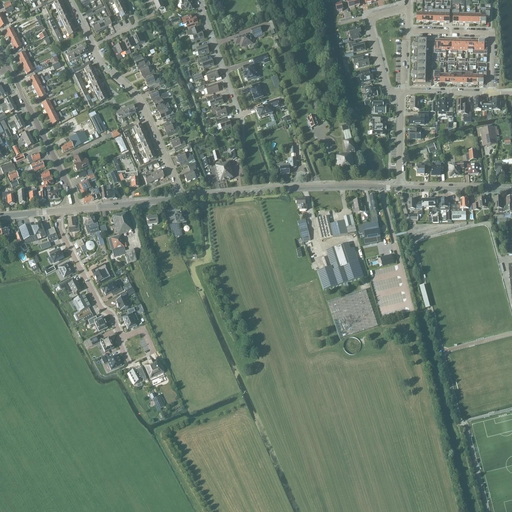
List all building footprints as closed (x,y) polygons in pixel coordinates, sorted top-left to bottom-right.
[(116,9),(123,5),(120,0),(114,3),(116,9)] [(156,0),(154,1),(157,11),(159,10),(160,10),(161,10),(162,10),(162,9),(164,8),(161,0),(156,0)] [(190,11),(195,10),(191,0),(179,0),(180,1),(182,2),(183,5),(182,7),(183,10),(189,8),(190,11)] [(341,4),(344,4),(343,0),(333,0),(335,6),(334,6),(335,10),(336,9),(337,12),(338,12),(342,11),(343,10),(341,4)] [(354,7),(352,0),(343,0),(344,4),(347,3),(349,9),(350,8),(350,9),(355,8),(355,7),(354,7)] [(5,10),(11,6),(13,5),(11,2),(9,3),(9,2),(2,5),(5,10)] [(56,10),(62,7),(60,2),(53,5),(56,10)] [(119,14),(126,11),(123,5),(116,9),(119,14)] [(58,16),(65,13),(62,7),(56,10),(58,16)] [(480,15),(480,24),(482,24),(486,25),(486,21),(486,18),(490,18),(490,10),(486,10),(486,12),(480,12),(480,15)] [(119,14),(117,15),(118,17),(120,16),(121,20),(128,16),(126,11),(119,14)] [(61,21),(68,18),(65,13),(58,16),(61,21)] [(188,16),(182,19),(183,24),(186,23),(188,27),(187,27),(188,29),(196,26),(195,24),(198,24),(196,17),(190,20),(188,16)] [(103,22),(106,29),(112,26),(108,19),(106,20),(104,17),(102,18),(103,22)] [(3,20),(0,21),(0,29),(9,25),(8,24),(13,22),(11,19),(9,20),(8,18),(3,20)] [(63,27),(70,23),(68,18),(61,21),(63,27)] [(101,32),(98,24),(96,21),(93,22),(95,26),(92,27),(95,34),(96,34),(97,34),(99,34),(99,33),(101,32)] [(103,30),(106,29),(103,22),(98,24),(101,32),(104,31),(103,30)] [(66,32),(73,29),(70,23),(63,27),(66,32)] [(252,33),(234,40),(236,45),(240,43),(242,48),(252,44),(250,38),(262,34),(260,27),(251,30),(252,33)] [(349,28),(349,30),(348,30),(350,36),(351,39),(352,40),(359,38),(359,37),(361,36),(360,34),(361,33),(359,27),(353,29),(353,27),(349,28)] [(198,28),(192,30),(186,32),(188,36),(193,36),(195,42),(204,39),(202,32),(199,33),(198,28)] [(17,32),(16,30),(13,32),(12,29),(5,32),(8,37),(17,32)] [(66,32),(63,33),(64,36),(67,34),(69,38),(76,35),(75,34),(76,32),(75,30),(73,30),(73,29),(66,32)] [(20,37),(18,34),(17,32),(8,37),(10,42),(20,37)] [(131,40),(134,48),(135,51),(140,49),(139,46),(145,43),(142,37),(141,38),(139,35),(133,38),(133,39),(130,40),(131,40)] [(22,42),(21,40),(20,37),(10,42),(12,47),(19,43),(22,42)] [(414,55),(426,55),(427,41),(432,41),(432,38),(416,38),(416,41),(414,41),(414,46),(414,47),(413,47),(412,48),(412,49),(413,50),(414,50),(414,55)] [(19,43),(12,47),(15,52),(22,48),(25,46),(23,44),(26,42),(25,40),(22,42),(19,43)] [(129,50),(134,48),(131,40),(124,43),(125,43),(121,45),(122,45),(126,53),(125,53),(127,56),(131,54),(129,50)] [(441,41),(439,41),(435,41),(435,47),(432,47),(432,53),(441,54),(441,51),(441,41)] [(354,54),(366,51),(363,43),(356,45),(355,42),(348,43),(350,49),(353,48),(354,54)] [(479,42),(478,55),(487,55),(487,49),(484,48),(484,46),(484,42),(480,42),(479,42)] [(125,53),(126,53),(122,45),(115,48),(116,49),(113,50),(118,61),(122,59),(120,55),(125,53)] [(198,45),(192,47),(193,50),(197,49),(199,56),(209,53),(206,45),(200,48),(198,45)] [(77,51),(80,58),(81,61),(84,59),(83,57),(86,56),(82,49),(77,51)] [(77,59),(80,58),(77,51),(71,54),(75,61),(75,63),(78,61),(77,59)] [(29,57),(28,54),(27,52),(17,57),(20,61),(29,57)] [(69,63),(75,61),(71,54),(66,56),(69,63)] [(426,69),(426,55),(414,55),(413,60),(414,60),(414,61),(413,61),(412,61),(412,62),(412,63),(412,64),(413,64),(413,69),(426,69)] [(147,68),(150,67),(148,62),(144,64),(141,56),(134,59),(135,62),(134,62),(137,69),(138,69),(139,72),(139,71),(147,68)] [(262,56),(253,59),(255,65),(264,62),(262,56)] [(359,69),(370,66),(368,58),(363,59),(362,56),(353,59),(354,64),(358,63),(359,69)] [(28,60),(30,58),(29,57),(20,61),(22,66),(29,63),(28,60)] [(203,58),(203,59),(197,61),(199,66),(202,65),(204,70),(214,66),(212,60),(208,61),(207,57),(203,58)] [(34,66),(33,64),(30,65),(29,63),(22,66),(25,71),(34,66)] [(32,69),(35,68),(34,66),(25,71),(27,76),(34,72),(32,69)] [(243,67),(246,74),(243,75),(245,78),(247,77),(248,81),(251,80),(251,81),(256,79),(254,75),(256,74),(254,67),(249,68),(249,66),(243,67)] [(85,77),(94,73),(91,67),(84,71),(86,73),(83,74),(85,77)] [(149,73),(147,68),(139,71),(142,78),(143,77),(144,80),(152,76),(152,77),(155,75),(153,71),(149,73)] [(426,83),(426,69),(413,69),(413,74),(413,75),(412,75),(411,76),(411,77),(412,77),(412,78),(413,78),(413,83),(415,83),(415,86),(431,87),(431,83),(426,83)] [(374,81),(371,73),(370,73),(369,70),(360,72),(361,76),(363,83),(374,81)] [(216,71),(206,75),(208,82),(219,79),(216,71)] [(440,84),(440,74),(435,74),(435,71),(432,71),(431,77),(434,78),(434,84),(438,84),(440,84)] [(483,72),(478,72),(478,75),(478,85),(479,85),(483,85),(483,82),(483,79),(486,79),(487,73),(483,73),(483,72)] [(90,82),(97,78),(94,73),(85,77),(86,79),(88,78),(90,82)] [(41,80),(40,78),(37,79),(36,76),(29,80),(32,85),(39,82),(38,81),(41,80)] [(154,82),(152,77),(152,76),(144,80),(147,86),(148,86),(149,89),(154,87),(155,89),(160,87),(163,85),(160,79),(154,82)] [(90,88),(91,88),(99,84),(97,78),(90,82),(91,84),(89,85),(90,88)] [(39,83),(42,82),(41,80),(38,81),(39,82),(32,85),(34,90),(41,87),(39,83)] [(95,93),(102,89),(99,84),(91,88),(91,90),(93,89),(95,93)] [(257,84),(252,86),(253,90),(252,90),(253,96),(254,101),(262,98),(259,88),(257,84)] [(0,96),(2,96),(3,99),(8,96),(7,94),(8,93),(4,85),(0,87),(0,96)] [(217,85),(206,88),(208,95),(219,92),(217,85)] [(363,89),(364,89),(367,99),(366,99),(378,96),(376,91),(375,89),(373,90),(372,86),(363,89)] [(46,90),(45,88),(43,90),(41,87),(34,90),(37,95),(44,92),(46,90)] [(96,99),(104,95),(102,89),(95,93),(96,95),(95,96),(96,99)] [(44,92),(37,95),(39,100),(46,97),(44,92)] [(161,101),(162,101),(169,98),(167,94),(159,97),(156,92),(149,95),(152,102),(154,105),(154,104),(161,101)] [(104,95),(96,99),(97,101),(98,100),(100,104),(107,100),(104,95)] [(215,96),(207,99),(208,102),(209,101),(212,108),(223,104),(221,97),(216,99),(215,96)] [(0,108),(1,111),(13,104),(13,103),(12,101),(13,101),(12,99),(11,99),(10,99),(4,101),(6,105),(0,107),(0,108)] [(258,115),(259,118),(260,118),(268,115),(269,116),(272,115),(273,114),(271,111),(276,109),(275,108),(279,106),(280,108),(280,107),(277,100),(267,104),(268,107),(265,108),(265,107),(261,108),(262,109),(258,110),(259,114),(258,114),(258,115)] [(411,100),(411,104),(410,106),(411,106),(411,110),(419,110),(419,100),(411,100)] [(442,101),(439,101),(438,100),(438,101),(438,115),(446,115),(446,118),(452,118),(453,109),(448,109),(448,101),(445,101),(445,100),(442,100),(442,101)] [(482,103),(482,100),(474,100),(474,110),(482,110),(487,110),(487,111),(493,111),(500,111),(500,109),(501,109),(502,105),(500,105),(500,100),(493,100),(493,103),(491,103),(484,103),(482,103)] [(54,104),(53,102),(50,104),(49,101),(42,105),(44,110),(51,107),(51,106),(54,105),(54,104)] [(164,106),(162,101),(161,101),(154,104),(157,111),(158,113),(159,113),(167,110),(170,108),(168,104),(164,106)] [(462,113),(462,115),(468,115),(468,105),(465,105),(465,101),(457,101),(456,112),(462,113)] [(375,114),(386,114),(386,106),(383,106),(383,103),(373,102),(373,107),(375,107),(375,114)] [(13,104),(1,111),(2,113),(9,110),(10,113),(16,110),(17,109),(16,107),(15,107),(14,105),(13,105),(13,104)] [(52,108),(55,107),(54,105),(51,106),(51,107),(44,110),(47,115),(54,112),(52,108)] [(126,109),(129,116),(135,114),(132,107),(126,109)] [(167,121),(168,123),(176,119),(173,113),(172,113),(170,108),(167,110),(159,113),(162,120),(162,119),(163,122),(167,121)] [(218,108),(211,110),(213,116),(217,114),(218,118),(227,115),(225,109),(219,111),(218,108)] [(124,119),(129,116),(126,109),(121,111),(124,119)] [(125,122),(124,119),(121,111),(115,114),(118,121),(122,120),(123,123),(125,122)] [(50,121),(57,117),(54,112),(47,115),(50,121)] [(428,120),(429,113),(419,113),(419,117),(410,117),(410,125),(424,125),(424,120),(428,120)] [(90,118),(99,135),(106,131),(98,115),(90,118)] [(307,118),(311,129),(319,126),(315,115),(307,118)] [(10,128),(22,122),(19,116),(13,119),(15,122),(9,125),(10,128)] [(59,122),(58,119),(57,117),(50,121),(52,126),(59,122)] [(385,124),(386,124),(385,124),(382,124),(383,118),(371,117),(371,123),(373,123),(373,124),(372,135),(374,135),(374,137),(378,137),(378,135),(385,136),(385,135),(385,131),(386,131),(386,129),(385,128),(385,124)] [(226,121),(225,119),(216,122),(217,125),(220,124),(222,130),(231,127),(229,120),(226,121)] [(169,126),(163,128),(166,135),(167,135),(168,138),(179,132),(177,128),(174,130),(173,128),(174,124),(175,123),(174,121),(168,123),(169,126)] [(22,122),(10,128),(11,130),(17,127),(19,131),(25,128),(22,122)] [(136,134),(143,131),(141,126),(134,129),(136,134)] [(483,148),(498,145),(496,136),(499,135),(498,130),(497,130),(496,127),(495,128),(480,130),(483,148)] [(413,132),(410,132),(410,140),(421,140),(421,132),(420,132),(420,128),(413,128),(413,132)] [(110,134),(113,139),(120,135),(118,130),(110,134)] [(138,140),(146,137),(143,131),(136,134),(138,140)] [(79,146),(88,141),(84,132),(75,136),(65,141),(66,143),(63,145),(63,146),(60,147),(63,154),(80,146),(79,146)] [(19,145),(31,139),(28,133),(22,136),(24,140),(18,143),(19,145)] [(120,149),(121,152),(126,151),(122,137),(114,139),(118,149),(120,149)] [(141,145),(148,142),(146,137),(138,140),(141,145)] [(31,139),(19,145),(20,148),(26,145),(28,148),(34,145),(31,139)] [(173,149),(175,152),(186,147),(184,143),(180,144),(178,139),(170,143),(173,149)] [(346,141),(344,141),(342,142),(343,144),(330,146),(332,157),(335,157),(338,173),(355,171),(353,154),(354,153),(353,150),(354,150),(351,139),(346,141)] [(143,151),(150,148),(148,142),(141,145),(138,147),(139,149),(142,148),(143,151)] [(427,147),(429,153),(436,150),(434,144),(427,147)] [(143,158),(143,157),(153,153),(150,148),(143,151),(145,154),(142,155),(143,158)] [(238,151),(232,152),(231,153),(233,161),(240,160),(238,151)] [(120,159),(121,161),(130,156),(128,152),(116,158),(117,160),(120,159)] [(153,153),(143,157),(144,160),(147,159),(148,162),(155,159),(153,153)] [(26,158),(27,161),(32,159),(33,163),(40,160),(38,154),(31,157),(31,156),(26,158)] [(184,154),(176,157),(177,161),(177,162),(177,163),(178,163),(179,163),(179,164),(181,167),(192,162),(190,157),(186,159),(184,154)] [(80,155),(73,159),(76,165),(75,166),(75,167),(75,168),(76,170),(77,171),(77,172),(88,166),(86,161),(84,162),(80,155)] [(212,167),(210,162),(209,158),(202,160),(205,169),(212,167)] [(292,162),(290,162),(290,164),(286,165),(286,164),(284,164),(284,165),(280,165),(281,176),(290,175),(289,169),(297,168),(296,158),(292,159),(292,162)] [(230,162),(229,162),(215,166),(220,183),(230,180),(230,179),(233,178),(234,178),(230,162)] [(29,177),(33,175),(34,175),(34,173),(37,172),(37,171),(44,168),(42,163),(35,165),(34,164),(30,166),(32,171),(28,173),(29,177)] [(449,177),(461,176),(460,176),(460,169),(464,169),(463,163),(451,164),(451,165),(448,165),(449,177)] [(15,170),(13,166),(12,164),(1,168),(4,175),(15,170)] [(432,164),(432,176),(441,176),(441,172),(443,172),(443,170),(444,170),(444,164),(439,164),(432,164)] [(477,164),(475,165),(467,165),(468,175),(478,174),(477,164)] [(502,164),(494,164),(495,171),(496,171),(496,177),(502,177),(507,177),(507,165),(502,165),(502,164)] [(427,167),(424,167),(424,168),(421,168),(421,165),(416,165),(416,168),(417,168),(417,176),(424,176),(424,175),(427,175),(427,167)] [(189,169),(191,173),(184,175),(188,183),(196,179),(193,172),(197,170),(195,167),(189,169)] [(153,170),(154,173),(158,181),(163,178),(160,171),(157,172),(156,169),(153,170)] [(91,170),(85,172),(89,180),(94,178),(91,170)] [(158,181),(154,173),(152,174),(151,171),(148,172),(149,176),(152,183),(158,181)] [(16,172),(8,175),(11,182),(13,181),(13,180),(18,178),(16,172)] [(38,176),(35,177),(37,180),(42,178),(43,181),(50,178),(48,172),(38,176)] [(110,174),(114,185),(120,183),(115,172),(110,174)] [(120,173),(117,173),(121,182),(126,180),(131,179),(132,188),(139,188),(138,179),(137,179),(137,173),(125,174),(125,172),(120,173)] [(152,183),(149,176),(148,172),(145,174),(146,175),(143,176),(143,178),(147,185),(152,183)] [(43,182),(44,186),(45,188),(45,189),(50,187),(50,185),(53,184),(51,179),(43,182)] [(99,190),(97,190),(94,192),(92,187),(91,188),(88,181),(79,185),(77,186),(83,198),(81,198),(83,204),(93,201),(93,200),(96,198),(95,195),(98,194),(100,194),(99,190)] [(100,187),(103,200),(113,198),(113,200),(117,199),(117,197),(120,197),(119,188),(110,190),(109,186),(100,187)] [(45,193),(45,199),(48,199),(48,200),(48,201),(60,200),(60,199),(59,191),(50,192),(50,187),(45,189),(45,193)] [(33,194),(28,194),(29,197),(30,202),(31,202),(31,203),(33,203),(33,202),(36,202),(36,197),(36,193),(37,193),(36,189),(33,189),(33,192),(33,194)] [(13,192),(3,194),(4,204),(8,203),(8,205),(15,204),(13,192)] [(363,226),(364,233),(365,239),(363,240),(364,246),(377,244),(376,238),(380,237),(378,223),(377,218),(373,218),(372,212),(378,211),(376,198),(369,199),(371,208),(370,209),(372,224),(363,226)] [(502,198),(494,199),(494,210),(499,210),(499,212),(502,212),(502,210),(503,210),(502,198)] [(299,211),(307,211),(307,205),(306,205),(305,199),(296,200),(297,206),(299,206),(299,211)] [(422,208),(422,203),(415,203),(415,200),(414,200),(413,199),(412,199),(411,199),(410,199),(410,200),(408,200),(408,209),(415,209),(415,210),(422,210),(422,208)] [(460,205),(451,206),(452,221),(466,221),(466,209),(469,209),(468,199),(459,200),(459,203),(460,203),(460,205)] [(476,204),(473,205),(473,211),(480,211),(480,210),(486,209),(485,199),(477,199),(478,202),(476,202),(476,204)] [(355,208),(355,210),(356,214),(366,212),(365,204),(363,204),(361,204),(361,200),(354,202),(352,202),(351,203),(352,208),(355,208)] [(439,208),(439,211),(449,211),(449,208),(448,208),(448,200),(441,200),(441,204),(439,204),(439,208)] [(126,255),(125,252),(124,248),(123,244),(121,235),(128,233),(128,232),(132,230),(127,212),(112,217),(113,220),(112,220),(111,221),(111,222),(111,223),(112,224),(113,224),(114,224),(118,236),(108,239),(110,244),(113,255),(114,258),(122,256),(126,255)] [(186,214),(185,213),(177,214),(177,216),(176,216),(176,223),(178,223),(178,224),(173,225),(175,236),(182,235),(181,230),(183,230),(183,224),(187,223),(186,217),(187,217),(187,216),(187,215),(187,214),(186,214)] [(503,214),(496,215),(496,220),(497,220),(497,227),(506,227),(506,222),(504,222),(504,219),(503,214)] [(84,226),(85,226),(87,234),(89,234),(90,235),(99,232),(97,228),(98,227),(97,224),(95,224),(93,216),(83,219),(84,223),(83,224),(84,226)] [(355,226),(353,216),(343,218),(344,221),(330,225),(328,217),(316,219),(321,240),(332,238),(335,238),(356,232),(355,226)] [(146,218),(147,226),(158,224),(157,217),(146,218)] [(69,234),(79,232),(79,225),(75,226),(74,219),(67,220),(68,229),(69,228),(69,234)] [(302,238),(309,236),(306,220),(298,222),(302,238)] [(35,236),(36,241),(47,237),(49,243),(58,240),(54,228),(44,232),(41,222),(31,226),(35,236)] [(23,241),(24,240),(31,238),(35,236),(31,226),(30,224),(19,228),(19,229),(23,241)] [(146,225),(141,226),(139,226),(141,234),(142,238),(143,241),(145,241),(148,240),(146,233),(147,233),(146,225)] [(10,235),(12,234),(11,228),(9,228),(0,229),(0,238),(1,242),(3,242),(4,245),(8,245),(8,246),(12,245),(11,240),(10,235)] [(80,248),(84,246),(81,240),(76,243),(76,244),(78,249),(80,248)] [(348,244),(346,244),(326,251),(332,267),(317,272),(324,291),(364,278),(359,263),(357,263),(356,261),(354,261),(348,244)] [(54,264),(63,258),(61,255),(60,253),(58,253),(56,250),(49,254),(51,257),(50,258),(54,264)] [(383,267),(393,264),(391,256),(381,258),(383,267)] [(27,262),(30,267),(36,264),(33,259),(27,262)] [(69,269),(67,264),(58,268),(64,279),(72,274),(70,270),(69,269),(70,269),(69,269)] [(107,269),(105,264),(97,268),(99,272),(94,275),(95,277),(95,278),(96,281),(97,280),(98,283),(104,279),(106,281),(111,278),(106,269),(107,269)] [(54,267),(45,272),(47,275),(55,270),(54,267)] [(398,284),(401,284),(400,277),(396,278),(395,276),(392,277),(393,283),(398,282),(398,284)] [(76,294),(77,294),(76,293),(81,291),(78,287),(79,287),(77,283),(76,281),(73,282),(71,279),(58,285),(61,291),(67,288),(70,294),(72,293),(73,295),(75,294),(76,294)] [(106,296),(111,293),(113,296),(122,291),(118,284),(115,286),(113,283),(101,290),(103,293),(104,293),(106,296)] [(419,287),(426,309),(430,308),(424,286),(419,287)] [(339,339),(378,327),(366,290),(327,303),(339,339)] [(119,308),(120,311),(128,308),(125,300),(128,298),(125,293),(120,296),(121,298),(116,301),(117,304),(116,305),(118,308),(119,308)] [(80,320),(83,319),(91,314),(88,308),(90,308),(88,305),(84,296),(73,301),(73,302),(74,302),(76,305),(75,305),(76,305),(78,309),(77,309),(78,309),(80,312),(79,313),(77,314),(78,315),(78,316),(79,317),(79,318),(79,317),(80,320)] [(123,319),(124,323),(126,326),(127,329),(128,330),(133,327),(133,329),(137,327),(134,321),(133,322),(131,318),(132,317),(133,316),(132,313),(135,312),(133,309),(127,312),(129,316),(123,319)] [(104,323),(104,322),(102,319),(102,318),(101,318),(102,318),(97,321),(95,317),(88,321),(90,326),(95,324),(98,332),(98,333),(99,333),(106,329),(107,329),(105,325),(104,323)] [(102,341),(102,339),(100,340),(98,337),(98,336),(97,337),(91,340),(90,340),(88,341),(91,347),(93,346),(94,346),(101,343),(105,352),(106,353),(106,352),(113,349),(111,345),(110,342),(109,339),(108,338),(102,341)] [(139,338),(133,341),(136,347),(142,344),(139,338)] [(360,348),(360,347),(360,345),(360,344),(359,342),(358,341),(357,340),(355,339),(354,338),(352,338),(351,338),(349,339),(348,340),(346,341),(345,342),(344,343),(344,345),(344,346),(344,348),(344,350),(345,351),(346,352),(347,353),(349,354),(350,355),(352,355),(354,355),(355,354),(357,354),(358,353),(359,351),(360,350),(360,348)] [(116,356),(108,359),(107,356),(101,358),(104,365),(108,363),(111,370),(121,366),(121,365),(121,366),(119,362),(120,362),(119,362),(118,360),(118,359),(116,356),(117,356),(116,355),(116,356)] [(149,364),(149,365),(144,367),(150,380),(163,374),(158,361),(157,361),(153,363),(153,362),(152,362),(149,363),(148,363),(149,364)] [(128,374),(134,385),(141,381),(140,379),(142,379),(143,381),(147,379),(144,371),(139,373),(140,373),(138,374),(137,374),(135,370),(128,374)]
